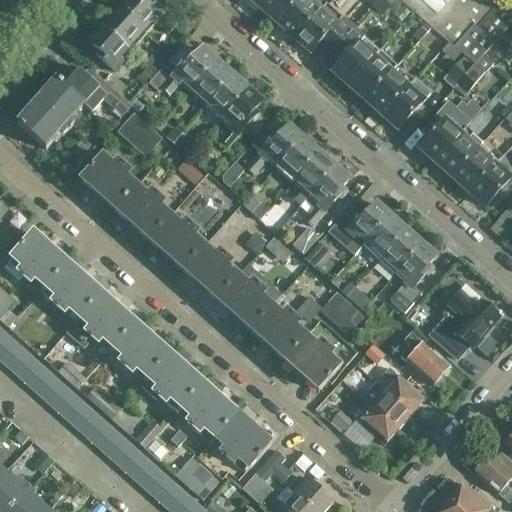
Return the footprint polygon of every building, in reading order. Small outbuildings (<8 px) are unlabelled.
[(137,0),(128,0),(118,11),(146,36),(156,25),(168,35),(175,28),(144,0),(141,3),(137,0)] [(248,0),(262,12),(272,0),(248,0)] [(272,0),(262,12),(278,26),(301,0),(272,0)] [(305,0),(301,0),(278,26),(295,40),(326,5),(320,0),(314,7),(305,0)] [(396,0),(378,0),(372,7),(383,17),(397,1),(396,0)] [(399,0),(465,58),(463,61),(473,69),(484,56),(511,24),(511,16),(499,5),(501,4),(496,0),(399,0)] [(326,5),(295,40),(312,55),(320,46),(321,47),(329,38),(328,37),(336,28),(321,14),(327,7),(326,5)] [(146,36),(118,11),(102,30),(130,54),(146,36)] [(130,54),(102,30),(88,46),(96,53),(94,56),(113,73),(130,54)] [(158,72),(172,57),(161,47),(147,62),(158,72)] [(332,74),(349,89),(380,54),(379,53),(372,61),(356,47),(348,56),(347,54),(338,64),(340,65),(332,74)] [(188,61),(175,76),(165,67),(149,85),(160,95),(165,89),(171,95),(182,83),(193,93),(219,63),(204,50),(196,59),(191,55),(187,60),(188,61)] [(380,54),(349,89),(365,104),(390,76),(397,69),(380,54)] [(484,56),(473,69),(483,78),(494,65),(484,56)] [(448,77),(444,81),(454,91),(455,90),(473,69),(463,61),(448,77)] [(219,63),(193,93),(207,106),(234,76),(219,63)] [(56,81),(51,86),(80,112),(83,108),(90,114),(103,100),(115,111),(113,114),(120,121),(131,108),(103,84),(97,91),(72,69),(59,84),(56,81)] [(473,69),(455,90),(465,99),(483,78),(473,69)] [(234,76),(207,106),(222,119),(248,89),(234,76)] [(390,76),(365,104),(382,118),(413,83),(407,78),(400,85),(390,76)] [(413,83),(382,118),(399,133),(407,124),(408,125),(416,116),(415,114),(423,105),(407,92),(414,84),(413,83)] [(80,112),(51,86),(34,105),(66,133),(74,125),(70,122),(80,112)] [(248,89),(222,119),(233,129),(223,140),(230,146),(254,119),(256,121),(260,116),(255,112),(264,103),(248,89)] [(66,133),(34,105),(16,125),(45,151),(59,135),(62,138),(66,133)] [(511,112),(511,109),(508,106),(499,115),(505,120),(511,112)] [(419,151),(436,166),(467,130),(451,115),(444,123),(436,132),(434,130),(426,140),(427,142),(419,151)] [(134,116),(119,133),(147,157),(162,140),(134,116)] [(267,161),(279,171),(305,141),(290,128),(282,137),(277,133),(273,138),(274,139),(246,170),(254,176),(267,161)] [(175,129),(166,139),(181,153),(182,152),(190,159),(198,150),(190,143),(191,142),(175,129)] [(467,130),(436,166),(453,180),(477,152),(467,143),(474,136),(467,130)] [(305,141),(279,171),(293,184),(320,154),(305,141)] [(60,168),(71,177),(92,153),(81,144),(60,168)] [(477,152),(453,180),(469,194),(500,159),(494,154),(488,161),(477,152)] [(320,154),(293,184),(308,197),(334,167),(320,154)] [(80,181),(115,212),(136,188),(126,179),(131,174),(117,162),(113,167),(101,157),(80,181)] [(500,159),(469,194),(486,209),(494,200),(495,201),(504,192),(502,191),(510,182),(495,168),(501,161),(500,159)] [(231,188),(245,172),(237,166),(223,182),(231,188)] [(334,167),(308,197),(319,206),(305,222),(313,228),(340,197),(342,199),(346,194),(341,190),(350,181),(334,167)] [(136,188),(115,212),(150,243),(171,219),(160,209),(164,204),(151,192),(146,197),(136,188)] [(260,223),(268,212),(257,202),(248,212),(260,223)] [(370,213),(358,202),(331,232),(358,257),(365,249),(393,218),(378,204),(370,213)] [(511,206),(500,220),(511,231),(511,206)] [(271,233),(280,223),(268,212),(260,223),(259,223),(271,233)] [(380,262),(407,231),(393,218),(365,249),(380,262)] [(171,219),(150,243),(183,272),(204,249),(194,239),(198,234),(185,223),(181,228),(171,219)] [(304,257),(320,239),(308,230),(293,247),(304,257)] [(394,275),(422,244),(407,231),(380,262),(394,275)] [(67,265),(32,235),(11,258),(22,268),(18,273),(31,285),(35,280),(45,289),(67,265)] [(437,257),(422,244),(394,275),(405,285),(390,302),(404,315),(421,296),(414,289),(428,274),(430,275),(434,270),(430,266),(437,257)] [(204,249),(183,272),(217,303),(238,279),(227,269),(232,264),(219,253),(214,258),(204,249)] [(101,295),(67,265),(45,289),(56,299),(52,303),(65,315),(69,311),(79,319),(101,295)] [(238,279),(217,303),(250,333),(272,308),(262,299),(265,294),(252,283),(248,287),(238,279)] [(352,305),(353,303),(361,295),(349,284),(341,294),(352,305)] [(474,308),(458,294),(455,298),(443,287),(436,296),(448,306),(444,310),(457,322),(450,331),(472,350),(499,319),(479,302),(474,308)] [(0,321),(16,304),(0,289),(0,321)] [(297,314),(309,325),(323,310),(303,293),(294,304),(300,310),(297,314)] [(134,326),(101,295),(79,319),(90,329),(86,333),(99,345),(103,340),(113,349),(134,326)] [(322,313),(349,336),(364,319),(338,295),(322,313)] [(419,328),(431,314),(420,303),(407,317),(419,328)] [(272,308),(250,333),(284,363),(306,338),(295,329),(299,324),(286,313),(282,317),(272,308)] [(168,356),(134,326),(113,349),(124,359),(120,363),(133,375),(137,370),(147,379),(168,356)] [(0,346),(8,337),(0,330),(0,329),(0,346)] [(401,359),(434,388),(449,370),(434,356),(435,355),(411,335),(404,343),(411,348),(401,359)] [(17,345),(8,337),(0,346),(0,362),(0,363),(17,345)] [(306,338),(284,363),(318,393),(340,368),(329,358),(333,354),(320,342),(316,347),(306,338)] [(25,352),(17,345),(0,363),(9,371),(25,352)] [(34,360),(25,352),(9,371),(17,378),(34,360)] [(202,386),(168,356),(147,379),(157,389),(153,393),(167,405),(170,401),(181,410),(202,386)] [(42,367),(34,360),(17,378),(26,386),(42,367)] [(70,362),(61,370),(78,389),(87,381),(70,362)] [(50,374),(42,367),(26,386),(34,393),(50,374)] [(424,402),(395,376),(389,371),(382,378),(389,383),(382,390),(376,385),(376,386),(411,417),(424,402)] [(59,382),(50,374),(34,393),(42,401),(59,382)] [(62,374),(60,376),(130,440),(137,432),(91,390),(86,396),(62,374)] [(67,389),(59,382),(42,401),(51,408),(67,389)] [(236,416),(202,386),(181,410),(191,419),(187,423),(200,435),(204,431),(215,440),(236,416)] [(411,417),(376,386),(371,391),(377,397),(369,406),(398,432),(411,417)] [(76,397),(67,389),(51,408),(59,415),(76,397)] [(84,404),(76,397),(59,415),(68,423),(84,404)] [(93,412),(84,404),(68,423),(76,430),(93,412)] [(398,432),(369,406),(355,421),(384,447),(398,432)] [(93,412),(76,430),(84,438),(101,419),(93,412)] [(353,425),(340,413),(333,422),(346,433),(353,425)] [(270,447),(236,416),(215,440),(225,449),(221,454),(234,465),(238,460),(249,471),(270,447)] [(109,427),(101,419),(84,438),(93,445),(109,427)] [(6,432),(22,447),(29,440),(12,425),(6,432)] [(118,434),(109,427),(93,445),(101,453),(118,434)] [(135,442),(145,451),(155,440),(158,435),(149,427),(145,432),(135,442)] [(126,442),(118,434),(101,453),(110,460),(126,442)] [(511,437),(504,446),(505,446),(499,453),(511,464),(511,437)] [(135,449),(126,442),(110,460),(118,468),(135,449)] [(143,457),(135,449),(118,468),(126,475),(143,457)] [(287,461),(277,452),(264,467),(274,475),(284,485),(293,475),(282,466),(287,461)] [(511,475),(491,456),(474,474),(508,505),(511,501),(511,491),(506,487),(511,480),(511,475)] [(151,464),(143,457),(126,475),(135,483),(151,464)] [(203,502),(219,483),(194,461),(177,480),(203,502)] [(160,472),(151,464),(135,483),(143,490),(160,472)] [(264,467),(256,476),(243,491),(260,507),(274,491),(266,484),(274,475),(264,467)] [(0,511),(44,511),(32,501),(35,497),(22,486),(19,489),(0,472),(0,511)] [(168,479),(160,472),(143,490),(152,498),(168,479)] [(177,487),(168,479),(152,498),(160,505),(177,487)] [(310,482),(297,497),(313,511),(327,511),(335,504),(310,482)] [(492,511),(464,486),(448,504),(456,511),(492,511)] [(169,511),(185,494),(177,487),(160,505),(167,511),(169,511)] [(184,511),(193,502),(185,494),(169,511),(184,511)] [(313,511),(297,497),(283,511),(313,511)] [(199,511),(202,509),(193,502),(184,511),(199,511)] [(224,511),(213,503),(205,511),(224,511)]
